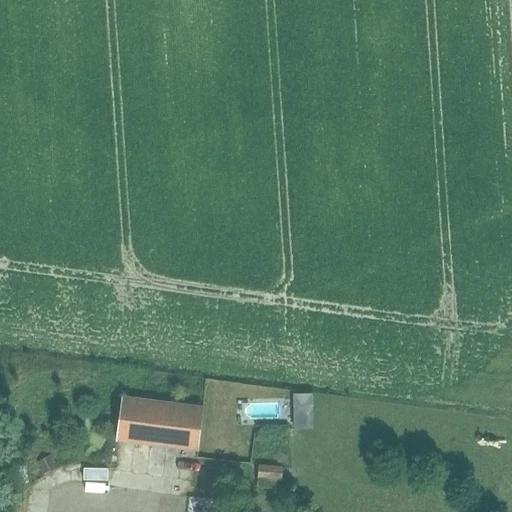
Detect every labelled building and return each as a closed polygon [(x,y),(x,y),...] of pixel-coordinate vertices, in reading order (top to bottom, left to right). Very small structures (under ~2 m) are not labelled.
[(205,406),(123,395),(117,439),(199,450),(205,406)] [(313,395),(293,395),(294,406),(313,405),(313,395)] [(51,455),(39,462),(45,474),(58,467),(51,455)] [(108,468),(84,468),(84,480),(108,480),(108,468)] [(259,468),(257,486),(280,488),(282,470),(259,468)]
